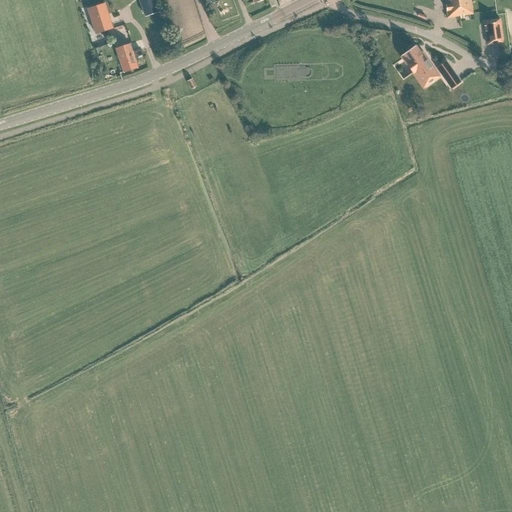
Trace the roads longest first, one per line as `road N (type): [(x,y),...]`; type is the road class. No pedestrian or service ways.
road 1 (tertiary): [(309,0),(137,82),(0,125)]
road 2 (unclassified): [(511,81),(419,31),(348,13),(330,0)]
